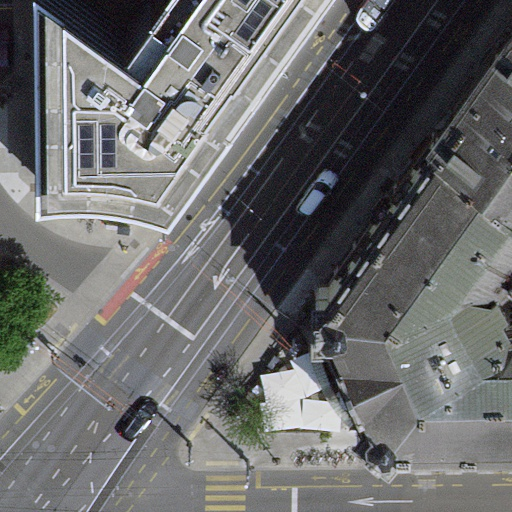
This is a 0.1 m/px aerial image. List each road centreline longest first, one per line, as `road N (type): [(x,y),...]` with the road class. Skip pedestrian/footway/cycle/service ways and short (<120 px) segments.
road 1 (tertiary): [(511,511),(35,510)]
road 2 (secondary): [(184,313),(420,0)]
road 3 (secondary): [(35,510),(184,313)]
road 4 (residential): [(184,313),(39,246),(0,217)]
